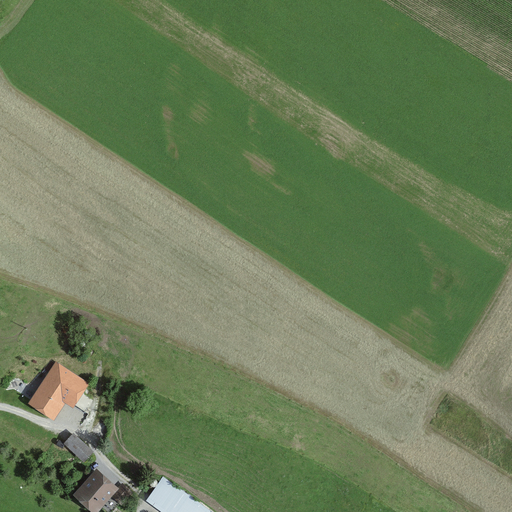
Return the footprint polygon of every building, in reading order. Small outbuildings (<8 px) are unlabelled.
[(51,364),(27,405),(51,418),(61,401),(69,406),(83,383),(51,364)] [(71,435),(63,444),(83,461),(91,452),(71,435)] [(99,475),(77,502),(89,511),(97,511),(110,496),(116,489),(99,475)] [(212,511),(160,476),(143,501),(158,511),(212,511)] [(120,484),(116,489),(110,496),(119,504),(129,492),(120,484)]
